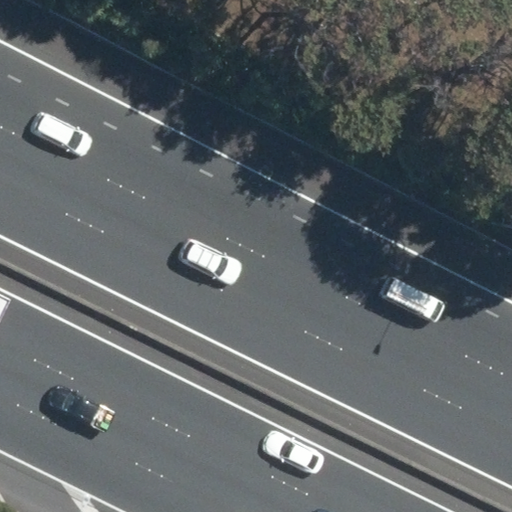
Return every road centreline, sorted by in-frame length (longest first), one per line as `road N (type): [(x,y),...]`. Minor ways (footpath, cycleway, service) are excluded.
road 1 (motorway): [(0,183),(511,430)]
road 2 (motorway): [(342,511),(0,342)]
